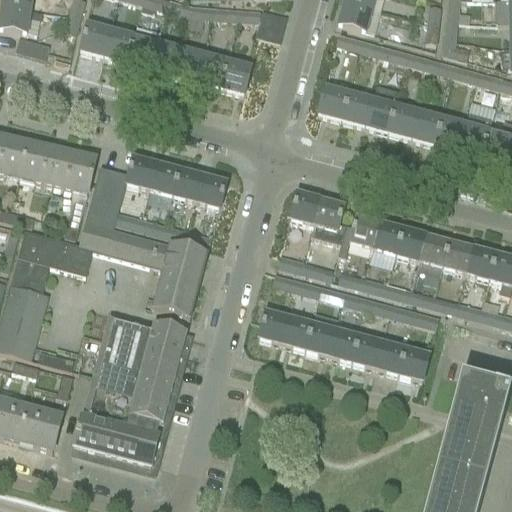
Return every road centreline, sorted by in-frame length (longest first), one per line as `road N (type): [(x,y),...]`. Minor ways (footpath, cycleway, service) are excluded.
road 1 (residential): [(171,511),(270,159)]
road 2 (residential): [(270,159),(0,82)]
road 3 (residential): [(511,227),(270,159)]
road 4 (residential): [(270,159),(310,0)]
road 5 (residential): [(148,511),(0,472)]
